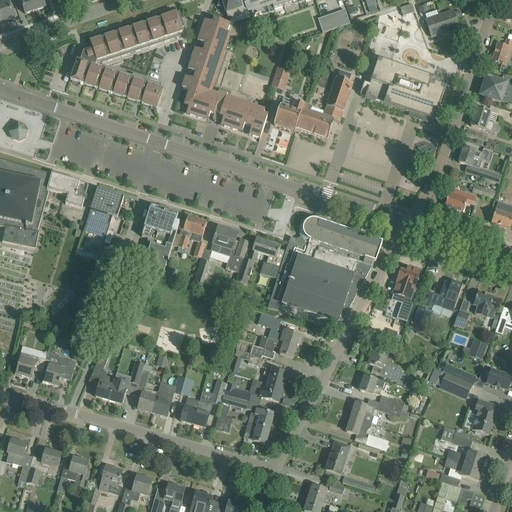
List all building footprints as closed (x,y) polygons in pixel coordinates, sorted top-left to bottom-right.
[(6,0),(0,0),(0,22),(6,21),(14,19),(11,9),(9,3),(8,3),(6,0)] [(27,0),(21,2),(25,15),(45,8),(42,0),(27,0)] [(221,0),(227,18),(233,20),(235,19),(244,16),(243,13),(250,11),(253,17),(254,17),(263,14),(262,11),(272,7),(274,10),(293,4),(292,0),(293,0),(221,0)] [(403,17),(415,13),(412,5),(400,9),(403,17)] [(419,8),(421,14),(428,11),(426,6),(419,8)] [(321,31),(323,34),(350,25),(345,12),(345,11),(323,18),(318,20),(321,31)] [(453,13),(453,12),(439,17),(444,32),(450,30),(450,32),(459,29),(454,14),(453,13)] [(168,38),(183,33),(181,29),(185,27),(181,17),(178,18),(176,14),(176,16),(172,18),(171,15),(161,19),(162,21),(158,23),(157,20),(147,23),(148,26),(144,27),(143,25),(133,28),(134,31),(129,32),(129,30),(119,33),(119,36),(115,37),(114,34),(104,38),(105,40),(101,42),(100,39),(90,43),(93,50),(83,53),(80,63),(77,62),(74,71),(75,71),(74,72),(71,81),(81,85),(81,82),(86,83),(85,86),(95,89),(96,87),(100,88),(99,91),(109,94),(110,92),(114,93),(113,96),(123,99),(124,96),(128,98),(128,100),(138,104),(138,101),(142,103),(142,105),(157,110),(163,91),(161,90),(163,85),(133,75),(131,80),(128,79),(129,75),(118,72),(117,75),(113,74),(114,71),(104,67),(103,70),(95,68),(97,62),(106,59),(107,62),(113,60),(112,57),(120,54),(122,57),(127,56),(126,52),(135,49),(136,53),(141,51),(140,48),(149,44),(150,48),(155,46),(154,43),(163,40),(164,43),(169,41),(168,38)] [(426,21),(431,38),(440,35),(439,34),(444,32),(439,17),(426,21)] [(213,25),(208,23),(207,26),(204,25),(202,33),(224,40),(229,26),(215,21),(213,25)] [(242,30),(233,27),(230,35),(239,38),(242,30)] [(199,40),(202,41),(201,44),(206,46),(205,49),(220,54),(224,40),(202,33),(199,40)] [(504,47),(498,45),(492,63),(503,66),(505,59),(508,60),(511,46),(511,43),(506,41),(504,47)] [(204,53),(199,51),(198,54),(195,53),(193,60),(215,68),(217,60),(220,54),(205,49),(204,53)] [(221,61),(217,60),(215,68),(210,82),(205,96),(222,102),(238,107),(253,113),(263,116),(265,112),(248,106),(251,98),(235,93),(241,76),(227,71),(233,54),(225,51),(221,61)] [(190,69),(193,69),(192,72),(197,74),(196,77),(210,82),(215,68),(193,60),(190,69)] [(371,80),(370,85),(366,97),(365,99),(409,114),(414,115),(413,119),(417,120),(420,122),(422,118),(434,122),(447,84),(378,60),(371,80)] [(277,90),(283,71),(278,69),(271,88),(277,90)] [(277,90),(284,93),(290,74),(283,71),(277,90)] [(304,106),(295,133),(299,135),(300,132),(328,141),(334,122),(339,124),(353,84),(348,82),(350,76),(339,72),(337,78),(323,118),(310,114),(312,109),(304,106)] [(188,83),(185,82),(183,90),(186,91),(190,92),(205,96),(210,82),(196,77),(194,81),(189,80),(188,83)] [(484,87),(482,93),(481,96),(492,99),(491,100),(496,101),(500,102),(506,85),(500,83),(493,80),(493,81),(489,79),(487,85),(485,84),(484,87)] [(189,107),(188,112),(191,113),(190,116),(198,119),(205,96),(190,92),(186,106),(189,107)] [(222,102),(205,96),(198,119),(205,121),(206,118),(209,119),(211,114),(214,115),(215,115),(219,102),(222,103),(222,102)] [(277,117),(274,126),(295,133),(304,106),(296,103),(283,99),(280,108),(277,117)] [(224,104),(222,103),(219,102),(215,115),(214,115),(214,117),(219,119),(220,117),(224,104)] [(222,102),(222,103),(224,104),(220,117),(224,119),(222,124),(225,125),(224,127),(230,130),(238,107),(222,102)] [(253,113),(238,107),(230,130),(239,132),(240,130),(243,131),(245,126),(248,127),(253,113)] [(498,116),(477,109),(471,127),(484,132),(485,130),(492,133),(498,116)] [(260,139),(268,118),(263,116),(253,113),(248,127),(252,128),(250,133),(253,134),(252,137),(260,139)] [(25,126),(18,123),(12,126),(9,134),(12,140),(20,142),(26,139),(28,132),(25,126)] [(475,168),(477,161),(480,162),(482,155),(464,150),(459,164),(467,166),(465,175),(498,185),(503,170),(495,167),(493,175),(491,174),(491,173),(475,168)] [(0,227),(5,229),(2,243),(36,250),(39,233),(38,233),(49,191),(47,191),(51,176),(31,170),(0,160),(0,227)] [(47,191),(49,191),(68,197),(65,205),(82,210),(89,185),(80,183),(80,182),(52,174),(51,176),(47,191)] [(481,182),(480,187),(475,186),(473,193),(494,199),(498,186),(481,182)] [(124,198),(97,190),(84,233),(106,239),(113,218),(117,219),(124,198)] [(477,198),(451,190),(445,209),(462,215),(467,202),(475,205),(477,198)] [(510,230),(511,230),(511,231),(511,208),(498,204),(496,211),(491,224),(509,230),(510,230)] [(151,207),(141,237),(151,241),(154,241),(152,246),(150,245),(143,267),(146,268),(145,270),(163,276),(163,275),(172,247),(175,236),(172,235),(175,225),(178,216),(151,207)] [(278,280),(268,309),(281,313),(283,305),(328,321),(337,324),(338,321),(342,323),(359,291),(371,270),(373,263),(374,263),(377,258),(379,253),(380,248),(381,243),(381,242),(352,232),(352,233),(317,221),(318,218),(314,217),(311,218),(307,219),(304,221),(302,224),(300,227),(300,230),(300,234),(301,238),(297,240),(291,238),(287,250),(286,253),(278,280)] [(183,222),(180,231),(181,231),(180,236),(190,239),(192,239),(191,241),(198,243),(200,244),(201,243),(202,238),(203,238),(204,234),(207,225),(204,224),(204,222),(198,220),(196,221),(188,219),(187,221),(186,223),(183,222)] [(215,238),(211,252),(212,253),(218,255),(230,258),(228,265),(226,270),(239,274),(244,260),(246,254),(249,244),(240,241),(240,243),(235,242),(238,235),(218,228),(218,230),(215,238)] [(175,239),(173,246),(178,248),(186,251),(190,239),(180,236),(176,235),(175,239)] [(274,259),(271,266),(264,264),(261,274),(277,280),(286,253),(280,250),(280,248),(256,240),(253,252),(274,259)] [(198,243),(193,257),(202,260),(205,251),(207,245),(201,243),(200,244),(198,243)] [(80,247),(78,256),(97,262),(99,252),(80,247)] [(237,281),(236,282),(247,286),(255,264),(244,260),(239,274),(237,281)] [(202,261),(194,285),(204,288),(211,264),(209,263),(202,261)] [(397,284),(414,290),(420,273),(407,268),(405,273),(401,272),(397,284)] [(234,280),(228,296),(231,297),(232,295),(235,287),(236,282),(237,281),(234,280)] [(428,298),(425,308),(431,310),(433,307),(434,307),(443,310),(441,316),(447,318),(451,317),(452,313),(453,313),(459,296),(462,287),(462,286),(462,287),(452,283),(451,284),(445,282),(445,284),(440,298),(429,295),(428,298)] [(475,302),(474,306),(478,308),(476,315),(487,319),(487,318),(493,320),(497,309),(491,307),(494,298),(493,298),(493,297),(489,295),(488,296),(478,293),(478,295),(475,302)] [(418,322),(417,324),(416,324),(414,331),(430,337),(434,326),(429,325),(433,313),(419,307),(414,320),(418,322)] [(79,310),(74,323),(89,328),(93,315),(79,310)] [(464,330),(470,315),(459,312),(454,327),(464,330)] [(281,322),(262,316),(258,325),(271,330),(268,339),(296,348),(300,336),(284,331),(282,335),(277,334),(281,322)] [(500,321),(495,334),(503,337),(505,330),(507,323),(500,321)] [(390,331),(385,345),(392,348),(398,334),(390,331)] [(265,350),(241,343),(238,351),(248,354),(248,355),(262,359),(263,357),(273,360),(275,354),(273,353),(274,348),(282,350),(280,356),(293,360),(296,348),(268,339),(265,350)] [(488,348),(473,342),(470,350),(464,348),(461,355),(483,363),(488,348)] [(373,355),(372,355),(369,365),(384,371),(382,378),(396,384),(405,387),(408,377),(404,370),(392,365),(395,358),(388,356),(389,354),(374,349),(374,350),(375,350),(373,355)] [(240,352),(236,351),(234,358),(229,374),(238,376),(242,360),(238,359),(240,352)] [(19,366),(17,375),(31,379),(32,376),(34,370),(36,370),(35,372),(43,374),(45,364),(46,362),(46,361),(39,359),(29,356),(21,354),(20,359),(21,360),(19,366)] [(102,376),(109,358),(101,355),(94,372),(102,376)] [(248,364),(261,368),(264,360),(262,360),(262,359),(248,355),(246,362),(248,363),(248,364)] [(160,357),(158,365),(166,367),(168,360),(160,357)] [(60,359),(58,365),(57,369),(50,367),(45,383),(59,388),(62,378),(64,378),(63,380),(71,382),(76,364),(60,359)] [(445,368),(443,373),(446,375),(472,386),(476,378),(446,365),(445,368)] [(130,386),(138,388),(139,386),(143,371),(144,368),(136,366),(135,369),(132,379),(130,386)] [(143,371),(139,386),(145,388),(150,370),(145,368),(144,368),(143,371)] [(265,369),(263,376),(270,378),(268,385),(279,388),(283,389),(287,375),(282,374),(277,372),(272,371),(265,369)] [(500,390),(507,392),(509,387),(511,387),(511,383),(511,380),(511,381),(511,379),(502,375),(491,372),(486,386),(492,388),(500,391),(500,390)] [(446,375),(440,390),(466,401),(473,386),(472,386),(446,375)] [(99,385),(95,398),(109,402),(115,382),(116,379),(107,377),(105,385),(100,384),(99,385)] [(175,388),(173,393),(174,394),(180,395),(185,380),(179,378),(178,378),(175,388)] [(377,382),(365,378),(360,392),(372,396),(373,395),(380,397),(382,391),(383,391),(385,385),(377,382)] [(193,385),(186,383),(187,380),(185,380),(180,395),(190,398),(193,385)] [(253,381),(250,393),(251,394),(251,396),(257,397),(262,399),(264,399),(264,400),(269,401),(278,404),(280,398),(283,399),(285,390),(282,390),(283,389),(279,388),(268,385),(261,383),(253,381)] [(115,382),(109,402),(122,406),(128,386),(115,382)] [(212,398),(202,395),(200,403),(193,426),(206,430),(210,416),(209,416),(212,406),(211,406),(212,404),(221,407),(222,404),(222,403),(224,396),(227,384),(217,382),(212,398)] [(227,384),(224,396),(248,403),(251,396),(251,394),(250,393),(236,389),(237,387),(227,384)] [(141,401),(138,410),(153,414),(154,410),(159,394),(144,390),(141,399),(141,401)] [(154,410),(153,414),(167,419),(168,415),(170,409),(171,405),(173,398),(159,394),(154,410)] [(224,396),(222,403),(246,410),(248,403),(224,396)] [(382,397),(380,405),(407,413),(409,407),(405,406),(405,405),(382,397)] [(194,401),(188,399),(185,409),(181,422),(193,426),(200,403),(194,401)] [(475,434),(481,436),(482,435),(489,437),(492,427),(496,429),(502,409),(479,402),(475,414),(478,415),(473,432),(476,433),(475,434)] [(356,404),(351,419),(354,420),(372,425),(373,420),(372,417),(374,410),(367,408),(356,404)] [(380,405),(378,411),(389,415),(388,418),(391,422),(395,424),(399,422),(400,418),(407,421),(410,414),(407,413),(380,405)] [(251,417),(249,425),(258,427),(265,429),(269,430),(274,415),(270,414),(264,413),(262,412),(258,411),(253,410),(252,412),(251,417)] [(226,420),(219,418),(215,431),(228,435),(233,420),(226,418),(226,420)] [(351,419),(347,433),(351,434),(356,436),(357,437),(357,436),(365,439),(367,432),(370,430),(372,425),(354,420),(351,419)] [(247,430),(244,439),(254,442),(265,446),(269,430),(265,429),(258,427),(249,425),(247,430)] [(444,430),(441,441),(470,451),(473,443),(467,441),(455,437),(456,433),(444,430)] [(389,443),(369,437),(366,447),(379,451),(386,453),(389,443)] [(6,464),(13,466),(13,465),(21,467),(27,446),(11,442),(8,454),(9,455),(6,464)] [(351,448),(345,446),(335,443),(326,472),(335,475),(342,477),(348,460),(347,460),(351,448)] [(359,444),(358,449),(378,455),(379,451),(366,447),(359,444)] [(43,461),(42,464),(50,466),(48,475),(55,477),(59,466),(61,456),(46,452),(45,455),(43,461)] [(455,453),(452,461),(465,465),(478,470),(482,471),(486,459),(482,458),(476,456),(469,453),(467,457),(455,453)] [(68,481),(76,483),(74,489),(84,492),(90,471),(87,470),(89,464),(73,459),(70,473),(71,473),(68,481)] [(447,459),(444,468),(451,470),(448,477),(460,481),(461,478),(468,480),(478,483),(482,471),(478,470),(465,465),(452,461),(447,459)] [(30,470),(23,468),(18,487),(25,489),(26,484),(30,470)] [(100,491),(108,494),(111,486),(118,488),(120,483),(122,473),(106,469),(103,478),(100,491)] [(30,470),(26,484),(34,486),(38,472),(30,470)] [(439,481),(441,475),(429,471),(427,477),(439,481)] [(440,482),(439,483),(442,484),(458,489),(460,481),(448,477),(442,475),(440,482)] [(64,494),(68,480),(62,478),(58,492),(64,494)] [(137,478),(133,489),(132,495),(133,496),(132,501),(138,503),(139,498),(147,500),(152,482),(137,478)] [(344,478),(342,485),(373,495),(375,489),(344,478)] [(343,497),(346,486),(333,483),(330,492),(343,497)] [(442,484),(437,498),(445,501),(457,504),(461,490),(458,489),(442,484)] [(178,511),(180,505),(181,505),(185,491),(168,487),(164,500),(172,503),(169,511),(178,511)] [(331,499),(325,497),(327,492),(313,487),(308,500),(323,504),(329,506),(331,499)] [(400,511),(407,491),(400,488),(391,511),(400,511)] [(96,507),(99,493),(91,490),(87,505),(96,507)] [(472,502),(474,494),(463,491),(458,504),(465,506),(467,501),(472,502)] [(217,511),(220,504),(219,504),(211,502),(212,499),(196,495),(192,508),(200,510),(199,511),(217,511)] [(432,511),(441,511),(442,509),(443,507),(445,501),(437,498),(436,503),(432,511)] [(308,500),(304,511),(320,511),(323,504),(308,500)] [(425,511),(432,511),(436,503),(429,500),(429,502),(427,506),(425,511)]
